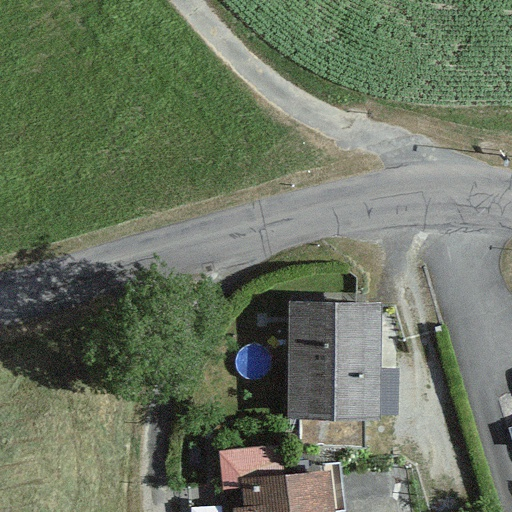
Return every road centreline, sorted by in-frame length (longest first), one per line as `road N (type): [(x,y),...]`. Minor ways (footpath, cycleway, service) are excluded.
road 1 (tertiary): [(0,297),(276,218),(405,198),(511,202)]
road 2 (track): [(236,229),(161,325),(146,511)]
